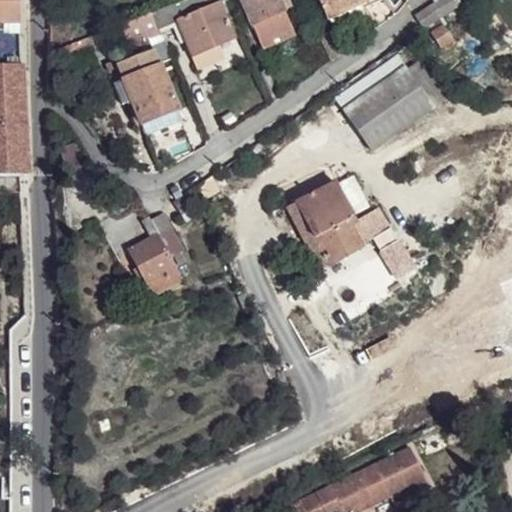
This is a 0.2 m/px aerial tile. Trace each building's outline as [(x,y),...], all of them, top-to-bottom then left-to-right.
[(0,0),(0,24),(2,24),(2,11),(19,11),(18,0),(0,0)] [(192,0),(175,7),(180,19),(176,21),(176,22),(191,58),(219,46),(235,39),(219,3),(218,3),(197,12),(193,2),(192,0)] [(198,0),(193,2),(197,12),(218,3),(216,0),(198,0)] [(240,0),(260,44),(292,30),(284,11),(278,0),(240,0)] [(289,0),(278,0),(284,11),(293,8),(289,0)] [(318,0),(327,20),(329,18),(335,30),(357,21),(352,9),(360,5),(363,4),(372,0),(318,0)] [(431,0),(434,3),(443,18),(453,11),(445,0),(431,0)] [(417,15),(425,29),(427,28),(428,29),(440,21),(443,18),(434,3),(417,15)] [(360,5),(352,9),(357,21),(365,18),(360,5)] [(0,24),(0,26),(1,67),(22,66),(20,33),(19,11),(2,11),(2,24),(0,24)] [(121,25),(126,35),(138,30),(155,24),(152,16),(151,13),(121,25)] [(444,27),(440,21),(428,29),(431,35),(444,27)] [(61,49),(63,55),(65,54),(66,56),(91,47),(92,49),(124,36),(126,35),(121,25),(61,49)] [(452,41),(444,27),(431,35),(440,48),(452,41)] [(126,35),(124,36),(128,46),(142,40),(138,30),(126,35)] [(342,54),(332,31),(318,37),(329,62),(342,54)] [(219,46),(191,58),(197,71),(225,60),(219,46)] [(119,70),(122,80),(140,73),(158,66),(152,50),(135,58),(117,65),(119,70)] [(420,60),(406,69),(433,108),(447,98),(420,60)] [(158,66),(140,73),(161,124),(164,130),(182,122),(159,65),(158,66)] [(0,67),(0,125),(24,125),(22,66),(1,67),(0,67)] [(343,111),(372,152),(433,108),(406,69),(405,67),(343,111)] [(109,75),(113,84),(122,80),(119,70),(109,75)] [(122,80),(130,101),(142,130),(143,131),(161,124),(140,73),(122,80)] [(113,84),(121,105),(126,104),(130,101),(122,80),(113,84)] [(126,104),(138,131),(142,130),(130,101),(126,104)] [(0,125),(0,177),(23,177),(26,176),(24,125),(0,125)] [(83,170),(75,146),(61,151),(68,175),(83,170)] [(296,203),(313,238),(346,219),(346,220),(351,218),(335,183),(296,203)] [(194,188),(174,202),(188,223),(206,211),(194,188)] [(287,208),(305,243),(313,238),(296,203),(287,208)] [(149,217),(142,221),(152,239),(130,251),(147,282),(142,285),(150,300),(184,282),(176,268),(171,259),(183,252),(172,231),(163,213),(150,220),(149,217)] [(328,266),(329,267),(362,247),(346,220),(346,219),(313,238),(321,252),(328,266)] [(321,252),(313,238),(305,243),(312,258),(321,252)] [(183,252),(171,259),(176,268),(188,261),(183,252)] [(312,258),(318,271),(328,266),(321,252),(312,258)] [(407,285),(417,281),(407,257),(401,260),(398,254),(389,258),(393,267),(398,266),(407,285)] [(255,277),(241,283),(254,310),(267,304),(261,291),(256,281),(255,277)] [(245,294),(237,298),(245,316),(254,312),(245,294)] [(459,314),(437,325),(447,345),(469,333),(459,314)] [(282,339),(270,344),(280,364),(292,359),(282,339)] [(408,447),(300,499),(304,508),(319,501),(324,511),(340,511),(342,511),(368,498),(371,505),(388,496),(389,496),(379,474),(395,466),(396,470),(415,461),(408,447)] [(395,466),(379,474),(389,496),(388,496),(392,504),(408,495),(396,470),(395,466)] [(368,498),(342,511),(362,511),(373,507),(371,505),(368,498)] [(301,501),(285,509),(286,511),(305,511),(304,508),(301,501)] [(304,508),(305,511),(324,511),(319,501),(304,508)]
